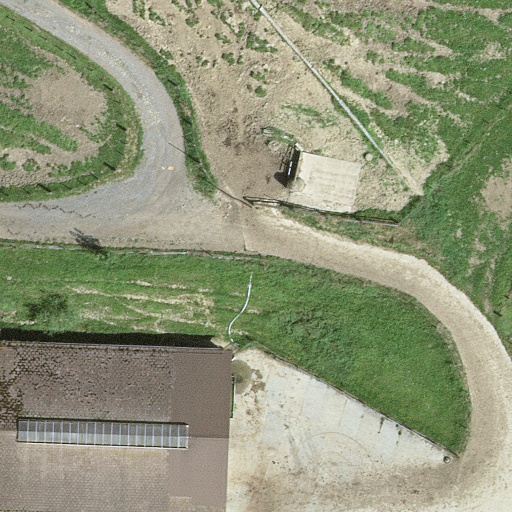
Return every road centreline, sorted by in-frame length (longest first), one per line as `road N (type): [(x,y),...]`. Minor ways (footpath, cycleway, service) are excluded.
road 1 (track): [(493,474),(504,430),(495,376),(467,324),(403,272),(131,203)]
road 2 (track): [(131,203),(159,174),(169,140),(164,104),(144,73),(24,0)]
road 3 (track): [(0,218),(131,203)]
